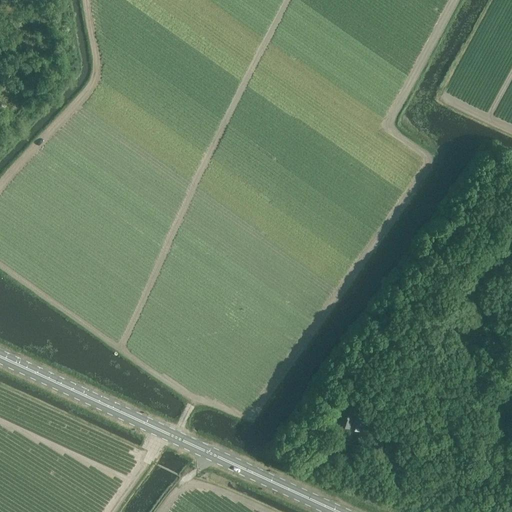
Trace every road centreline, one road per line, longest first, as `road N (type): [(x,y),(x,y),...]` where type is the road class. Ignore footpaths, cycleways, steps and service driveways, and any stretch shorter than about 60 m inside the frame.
road 1 (secondary): [(0,356),(336,511)]
road 2 (track): [(0,390),(264,511)]
